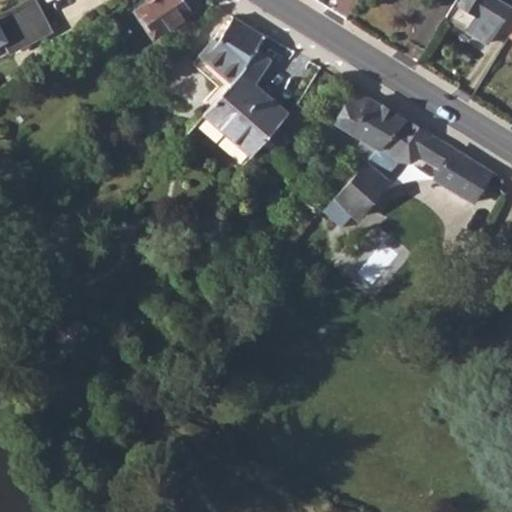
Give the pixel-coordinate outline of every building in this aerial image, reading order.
[(36,0),(27,0),(0,14),(0,41),(5,39),(11,52),(52,31),(36,0)] [(183,0),(150,0),(136,10),(140,15),(141,15),(149,27),(148,28),(154,37),(191,13),(183,0)] [(456,0),(446,18),(487,43),(510,6),(500,0),(456,0)] [(258,49),(266,36),(234,16),(218,41),(214,38),(192,63),(225,91),(249,64),(258,49)] [(258,147),(289,112),(255,83),(270,59),(258,49),(249,64),(225,91),(205,114),(251,154),(258,147)] [(364,166),(406,119),(371,98),(368,103),(358,97),(354,102),(348,103),(339,118),(341,125),(364,138),(354,153),(353,160),(355,161),(364,166)] [(310,114),(298,102),(289,112),(258,147),(271,158),(310,114)] [(339,194),(336,197),(352,212),(357,216),(359,216),(389,183),(389,180),(386,177),(400,161),(419,157),(440,171),(436,176),(437,179),(474,200),(492,172),(406,119),(364,166),(339,194)] [(364,166),(355,161),(331,187),(339,194),(364,166)] [(352,212),(336,197),(324,210),(340,226),(352,212)] [(324,210),(311,198),(280,231),(294,244),(324,210)] [(76,352),(93,329),(77,317),(60,340),(76,352)] [(33,404),(23,417),(33,426),(44,413),(33,404)] [(68,506),(71,501),(67,492),(57,491),(54,497),(58,505),(68,506)]
